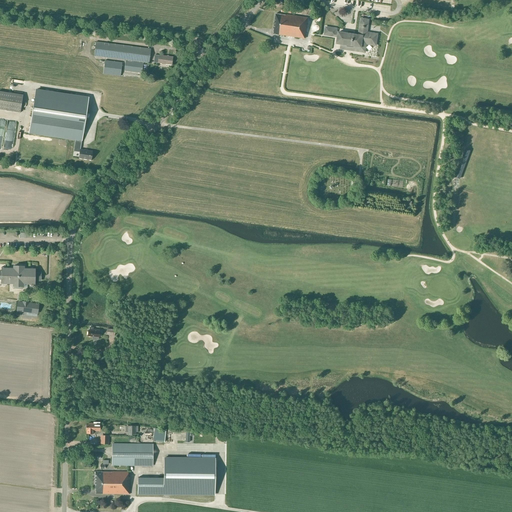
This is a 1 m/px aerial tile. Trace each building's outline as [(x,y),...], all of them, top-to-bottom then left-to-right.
[(285,15),(276,14),(273,29),(274,29),(273,34),(305,38),(308,17),(285,14),(285,15)] [(365,50),(366,45),(376,46),(377,34),(367,32),(369,20),(361,19),(359,35),(338,32),(337,43),(342,44),(341,47),(365,50)] [(335,29),(326,27),(324,35),(335,36),(336,34),(334,33),(335,29)] [(94,56),(125,60),(143,62),(149,63),(151,49),(95,42),(94,56)] [(157,63),(172,65),(173,57),(159,55),(155,55),(154,62),(157,63)] [(105,60),(103,74),(120,76),(122,62),(105,60)] [(142,73),(143,62),(125,60),(124,71),(142,73)] [(23,94),(0,90),(0,109),(20,113),(23,94)] [(36,90),(30,132),(76,139),(74,151),(80,152),(79,158),(91,160),(92,151),(81,150),(82,140),(86,116),(89,98),(36,90)] [(460,179),(471,150),(465,148),(454,177),(460,179)] [(13,284),(13,286),(14,286),(14,288),(22,289),(22,286),(23,286),(23,284),(29,285),(30,286),(31,286),(32,286),(33,286),(34,285),(35,285),(36,280),(39,280),(39,273),(36,273),(36,268),(23,268),(24,266),(14,266),(14,268),(1,267),(1,272),(0,271),(0,279),(1,279),(1,284),(2,284),(3,285),(4,286),(5,286),(7,285),(7,284),(13,284)] [(17,310),(16,315),(20,315),(21,311),(37,313),(38,305),(18,302),(17,310)] [(93,327),(90,327),(90,330),(88,330),(88,336),(92,336),(92,338),(93,339),(94,340),(96,340),(97,340),(98,338),(98,337),(99,337),(99,330),(93,329),(93,327)] [(86,424),(86,430),(87,430),(87,433),(93,433),(93,430),(94,430),(100,430),(100,427),(100,422),(93,422),(93,423),(89,423),(89,424),(86,424)] [(166,429),(155,428),(154,439),(165,440),(166,429)] [(192,441),(193,433),(179,431),(179,432),(178,431),(177,441),(180,441),(180,439),(192,441)] [(108,436),(100,435),(100,444),(108,444),(108,436)] [(112,465),(114,465),(152,466),(153,445),(113,444),(112,465)] [(138,476),(137,493),(215,494),(215,456),(164,456),(164,476),(138,476)] [(129,494),(130,472),(95,471),(95,489),(95,494),(129,494)]
